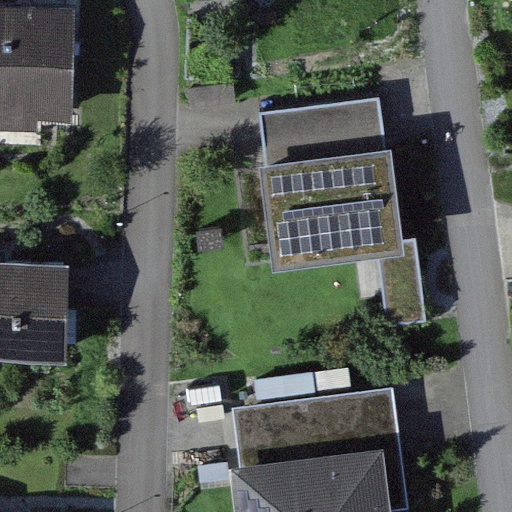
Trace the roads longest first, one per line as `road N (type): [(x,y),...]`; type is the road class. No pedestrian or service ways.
road 1 (residential): [(503,511),(439,0)]
road 2 (residential): [(143,511),(152,44),(140,0)]
